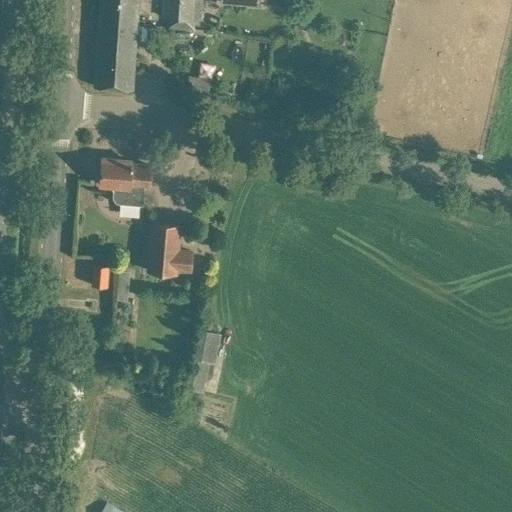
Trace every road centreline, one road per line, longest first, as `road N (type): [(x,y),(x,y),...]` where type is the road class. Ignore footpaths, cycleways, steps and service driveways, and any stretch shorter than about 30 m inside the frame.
road 1 (unclassified): [(511,200),(59,100)]
road 2 (tertiary): [(28,511),(59,100)]
